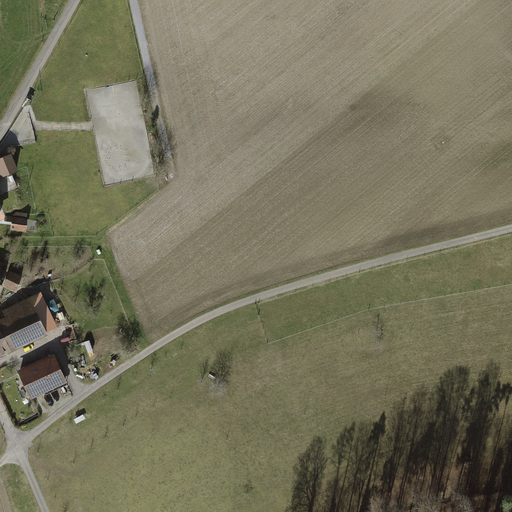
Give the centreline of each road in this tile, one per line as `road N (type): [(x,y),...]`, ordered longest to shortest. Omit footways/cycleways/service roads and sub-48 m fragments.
road 1 (track): [(18,449),(81,396),(186,329),(352,268),(511,228)]
road 2 (residential): [(76,0),(0,132)]
road 3 (track): [(385,511),(511,483)]
